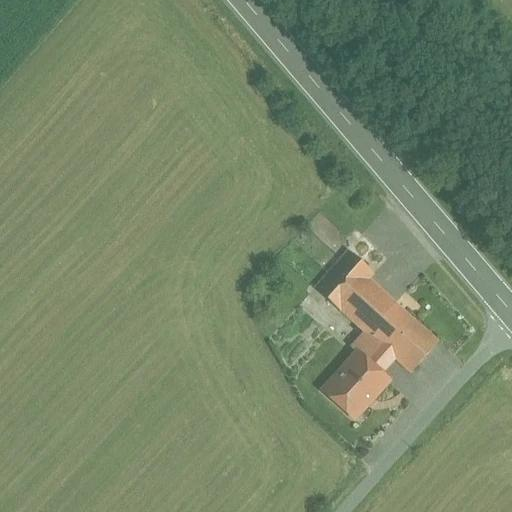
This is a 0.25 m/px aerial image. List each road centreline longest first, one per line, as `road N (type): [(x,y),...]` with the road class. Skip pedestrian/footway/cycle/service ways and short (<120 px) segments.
road 1 (secondary): [(243,0),(511,314)]
road 2 (unclassified): [(511,323),(343,511)]
